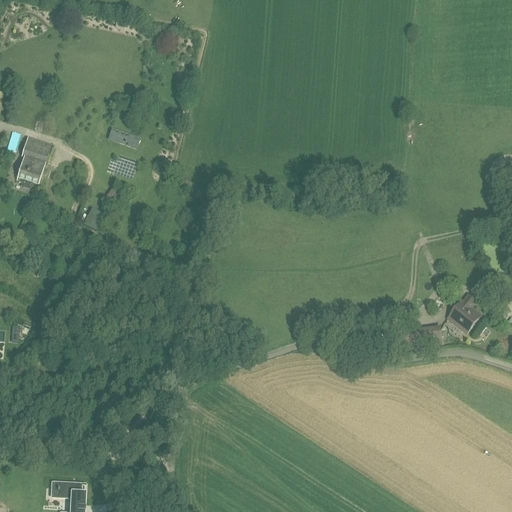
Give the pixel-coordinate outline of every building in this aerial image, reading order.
[(108,140),(137,150),(140,140),(111,130),(108,140)] [(16,181),(22,183),(38,188),(45,166),(47,167),(54,147),(27,138),(21,158),(23,159),(16,181)] [(113,189),(105,201),(115,208),(123,196),(113,189)] [(96,232),(104,216),(92,210),(84,226),(96,232)] [(447,320),(467,336),(481,318),(471,310),(477,303),(469,297),(463,303),(462,302),(447,320)] [(443,345),(441,332),(400,337),(402,351),(443,345)] [(83,511),(84,507),(85,494),(81,494),(81,486),(52,484),(52,485),(59,485),(58,490),(57,490),(57,492),(58,492),(58,498),(71,499),(71,503),(70,511),(71,511),(70,511),(83,511)]
